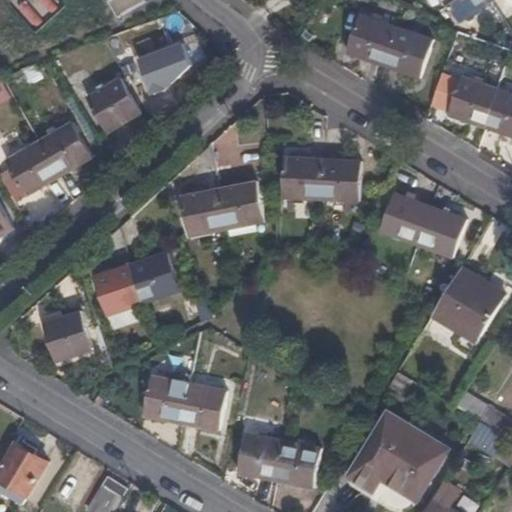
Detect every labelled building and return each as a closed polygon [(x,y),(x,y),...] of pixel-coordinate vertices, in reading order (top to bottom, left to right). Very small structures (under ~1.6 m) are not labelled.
[(145,0),(110,0),(119,16),(145,0)] [(490,0),(448,0),(461,19),(490,0)] [(386,64),(399,25),(363,12),(350,51),(386,64)] [(435,38),(399,25),(386,64),(423,76),(435,38)] [(182,44),(141,59),(152,92),(171,85),(191,66),(182,44)] [(69,57),(75,71),(105,61),(99,46),(69,57)] [(1,72),(0,72),(0,104),(15,97),(1,72)] [(452,111),(462,81),(444,75),(434,105),(452,111)] [(488,127),(500,88),(464,75),(462,81),(452,111),(451,114),(488,127)] [(108,132),(141,113),(120,78),(87,96),(108,132)] [(511,92),(500,88),(488,127),(511,135),(511,92)] [(72,122),(39,141),(60,176),(93,157),(72,122)] [(250,129),(212,133),(218,181),(255,178),(250,129)] [(60,176),(39,141),(6,160),(26,195),(60,176)] [(283,198),(321,201),(323,161),(285,159),(283,198)] [(323,161),(321,201),(359,202),(362,162),(323,161)] [(258,182),(219,189),(227,229),(264,222),(258,182)] [(227,229),(219,189),(182,197),(189,238),(227,229)] [(383,234),(417,246),(432,209),(396,195),(383,234)] [(0,205),(0,236),(13,229),(0,205)] [(432,209),(417,246),(455,259),(467,222),(432,209)] [(131,265),(144,304),(181,291),(168,253),(131,265)] [(137,306),(144,304),(131,265),(95,278),(112,330),(142,321),(137,306)] [(461,271),(433,316),(459,333),(462,328),(479,339),(501,303),(484,293),(488,287),(461,271)] [(484,293),(501,303),(505,305),(511,294),(511,291),(507,287),(504,290),(491,282),(488,287),(484,293)] [(93,350),(81,311),(44,323),(56,362),(93,350)] [(414,379),(399,370),(388,388),(402,397),(414,379)] [(183,423),(190,384),(152,377),(144,415),(183,423)] [(228,391),(190,384),(183,423),(221,431),(228,391)] [(463,392),(454,405),(480,421),(488,408),(463,392)] [(511,422),(488,408),(480,421),(481,422),(504,436),(511,422)] [(412,506),(448,450),(388,412),(347,476),(371,491),(367,497),(392,511),(393,511),(402,511),(404,511),(407,510),(409,509),(412,506)] [(278,481),(285,442),(247,434),(240,473),(278,481)] [(0,471),(0,481),(28,499),(52,457),(20,438),(0,471)] [(323,449),(285,442),(278,481),(315,489),(323,449)] [(470,475),(455,465),(426,511),(485,511),(488,509),(460,492),(470,475)] [(95,499),(113,509),(115,511),(129,489),(108,477),(95,499)] [(0,490),(23,506),(28,499),(0,481),(0,490)] [(91,511),(111,511),(113,509),(95,499),(88,510),(91,511)]
